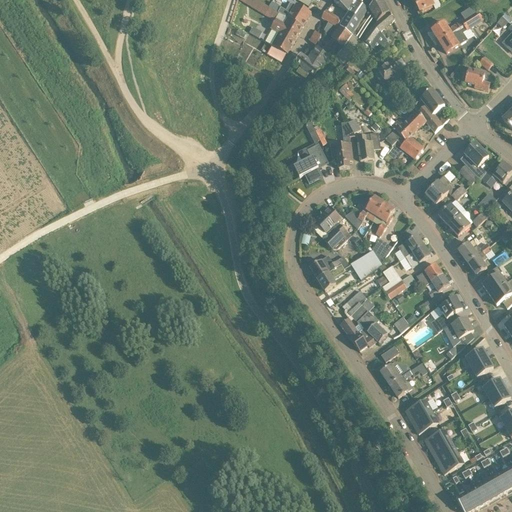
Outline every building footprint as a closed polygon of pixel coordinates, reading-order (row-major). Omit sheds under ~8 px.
[(307,0),(306,0),(301,0),(300,3),(309,9),(312,3),(307,0)] [(338,25),(350,35),(352,36),(368,12),(356,3),(357,0),(359,0),(360,0),(335,0),(334,2),(349,14),(344,23),(341,21),(338,25)] [(381,0),(378,0),(369,8),(368,10),(372,17),(377,25),(389,14),(381,0)] [(420,13),(432,7),(434,6),(436,10),(442,7),(438,0),(417,0),(414,2),(420,13)] [(279,15),(288,20),(303,29),(311,15),(297,6),(295,8),(290,5),(286,12),(271,4),(269,8),(280,15),(279,15)] [(266,44),(272,48),(268,56),(282,64),(286,56),(287,56),(299,35),(303,29),(288,20),(284,27),(276,22),(279,15),(280,15),(269,8),(264,17),(275,23),(271,30),(273,31),(266,44)] [(341,21),(327,14),(326,13),(322,20),(330,25),(327,31),(336,36),(332,41),(343,48),(352,36),(350,35),(338,25),(341,21)] [(431,32),(439,44),(480,17),(476,14),(454,28),(451,29),(452,30),(449,32),(444,24),(431,32)] [(389,15),(380,23),(378,24),(369,34),(370,34),(364,40),(375,49),(384,42),(379,35),(387,28),(395,22),(389,15)] [(463,35),(484,21),(480,17),(439,44),(447,56),(442,59),(441,58),(447,68),(448,68),(448,69),(468,56),(462,46),(468,42),(463,35)] [(497,25),(503,30),(508,25),(502,19),(497,25)] [(511,28),(510,27),(507,30),(511,34),(502,45),(507,50),(511,46),(511,28)] [(250,33),(260,38),(262,32),(253,28),(250,33)] [(309,43),(316,47),(322,37),(315,32),(309,43)] [(328,40),(323,49),(328,52),(333,43),(328,40)] [(309,62),(300,56),(296,64),(315,77),(329,57),(318,50),(310,61),(309,61),(309,62)] [(401,76),(399,72),(398,71),(407,66),(402,58),(393,64),(393,63),(378,72),(387,86),(392,82),(401,77),(402,77),(402,76),(401,76)] [(488,72),(493,66),(485,60),(481,66),(488,72)] [(486,74),(476,71),(469,69),(465,84),(475,87),(474,90),(488,93),(491,85),(483,82),(486,74)] [(353,91),(346,86),(340,93),(350,102),(354,97),(350,94),(353,91)] [(424,111),(418,116),(425,125),(426,124),(435,135),(442,128),(433,117),(445,109),(433,92),(432,93),(428,87),(429,87),(428,86),(420,92),(424,98),(418,103),(424,111)] [(307,97),(298,90),(290,101),(298,107),(307,97)] [(511,111),(504,120),(503,121),(511,130),(511,111)] [(391,128),(395,132),(406,144),(410,140),(425,125),(418,116),(418,115),(404,128),(398,122),(391,128)] [(341,126),(343,145),(344,147),(332,148),(334,158),(338,157),(339,172),(350,170),(349,165),(353,164),(350,139),(355,138),(355,136),(348,125),(341,126)] [(395,132),(390,137),(386,142),(393,149),(397,144),(402,147),(406,144),(395,132)] [(359,145),(361,163),(374,162),(373,152),(381,151),(379,135),(371,136),(372,144),(367,144),(366,137),(358,138),(359,145)] [(397,144),(393,149),(388,155),(384,160),(394,167),(397,163),(394,160),(402,151),(415,162),(424,152),(410,140),(406,144),(402,147),(397,144)] [(311,160),(294,169),(300,180),(305,177),(309,185),(323,178),(319,170),(329,165),(319,146),(307,152),(311,160)] [(485,176),(478,170),(489,159),(476,146),(465,157),(472,164),(467,169),(480,182),(488,173),(485,176)] [(503,186),(504,185),(511,175),(511,172),(504,166),(494,177),(489,173),(482,182),(491,190),(498,181),(503,186)] [(472,186),(478,180),(465,168),(459,173),(472,186)] [(449,195),(453,199),(458,193),(444,179),(426,197),(436,207),(449,195)] [(462,188),(458,193),(453,199),(457,203),(467,193),(462,188)] [(373,224),(385,206),(374,199),(371,205),(369,204),(362,214),(355,210),(352,213),(345,218),(358,232),(361,226),(366,219),(373,224)] [(491,208),(484,201),(479,206),(486,213),(491,208)] [(395,212),(385,206),(373,224),(380,229),(376,236),(381,239),(387,229),(388,226),(389,226),(393,220),(391,218),(395,212)] [(448,229),(461,217),(451,206),(438,218),(448,229)] [(331,210),(323,217),(347,242),(351,238),(340,227),(337,224),(341,221),(331,211),(331,210)] [(489,219),(484,213),(472,224),(477,229),(489,219)] [(337,251),(347,242),(323,217),(315,225),(316,225),(328,237),(324,241),(333,251),(337,251)] [(461,217),(448,229),(458,239),(471,227),(461,217)] [(399,249),(405,260),(424,248),(417,237),(399,249)] [(499,241),(496,237),(489,242),(492,246),(499,241)] [(372,251),(381,265),(393,250),(386,246),(386,245),(379,241),(372,251)] [(468,245),(458,252),(468,265),(489,249),(487,246),(480,251),(478,248),(473,251),(468,245)] [(431,258),(424,248),(405,260),(412,270),(431,258)] [(492,252),(489,249),(468,265),(477,278),(487,270),(483,265),(487,261),(485,257),(492,252)] [(373,253),(351,266),(361,282),(382,268),(373,253)] [(509,260),(505,254),(493,263),(497,269),(509,260)] [(310,269),(318,282),(329,275),(342,267),(345,272),(350,269),(344,259),(333,266),(329,259),(325,261),(321,263),(311,269),(310,268),(310,269)] [(395,268),(398,273),(404,270),(400,264),(395,268)] [(424,289),(432,285),(443,277),(436,267),(417,279),(423,289),(424,289)] [(402,283),(392,268),(386,273),(383,275),(390,285),(382,290),(385,294),(402,283)] [(490,297),(506,286),(500,276),(502,275),(498,269),(487,276),(491,282),(483,287),(490,297)] [(326,293),(336,287),(329,275),(318,282),(325,293),(326,293)] [(436,291),(429,296),(431,300),(450,288),(443,277),(432,285),(436,291)] [(407,290),(402,283),(385,294),(390,302),(407,290)] [(506,286),(490,297),(497,308),(502,304),(508,311),(511,307),(511,283),(506,286)] [(360,293),(356,297),(361,303),(365,300),(365,299),(360,293)] [(356,297),(347,305),(353,311),(359,305),(361,303),(356,297)] [(435,323),(442,333),(454,324),(451,319),(456,316),(463,312),(456,299),(449,303),(449,304),(439,311),(444,317),(435,323)] [(434,308),(430,302),(419,308),(423,315),(434,308)] [(359,326),(364,331),(377,344),(379,346),(379,345),(388,337),(377,326),(379,324),(369,314),(362,307),(359,305),(353,311),(348,316),(354,321),(359,326)] [(459,342),(465,338),(474,333),(467,320),(444,332),(444,333),(446,332),(450,339),(456,336),(459,342)] [(369,349),(377,344),(364,331),(359,336),(348,321),(341,327),(351,341),(360,354),(368,348),(369,349)] [(461,343),(450,353),(455,358),(465,349),(461,343)] [(399,356),(394,349),(381,358),(386,365),(399,356)] [(472,370),(488,361),(482,351),(466,360),(472,370)] [(451,361),(455,358),(450,353),(447,356),(451,361)] [(472,370),(477,380),(493,371),(488,361),(472,370)] [(393,365),(391,367),(381,374),(389,387),(410,373),(406,368),(393,365)] [(422,365),(410,373),(389,387),(398,400),(408,393),(412,391),(405,381),(412,377),(413,379),(421,374),(423,377),(428,374),(422,365)] [(499,381),(483,390),(489,400),(505,391),(499,381)] [(505,391),(489,400),(494,410),(511,401),(505,391)] [(432,414),(426,402),(406,414),(412,425),(432,414)] [(511,413),(500,420),(506,430),(511,426),(511,413)] [(432,414),(412,425),(419,436),(439,425),(432,414)] [(445,432),(425,443),(431,455),(451,443),(445,432)] [(451,443),(431,455),(438,466),(457,454),(451,443)] [(444,477),(464,466),(457,454),(438,466),(444,477)] [(494,480),(503,495),(511,490),(511,489),(504,474),(494,480)] [(503,495),(494,480),(485,485),(494,501),(503,495)] [(494,501),(485,485),(475,490),(484,506),(494,501)] [(475,511),(484,506),(475,490),(466,496),(475,511)] [(474,511),(475,511),(466,496),(456,501),(462,511),(474,511)]
